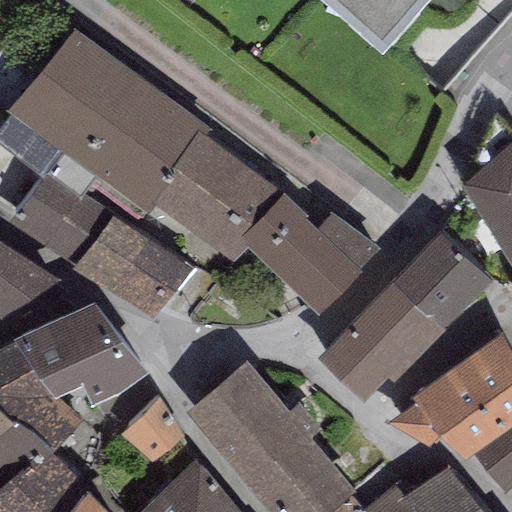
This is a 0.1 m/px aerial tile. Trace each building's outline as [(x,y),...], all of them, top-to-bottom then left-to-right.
[(343,0),(381,33),(410,0),(343,0)] [(209,117),(71,12),(7,96),(10,99),(0,111),(0,129),(44,163),(47,159),(79,184),(81,180),(96,161),(146,200),(153,190),(205,121),(209,117)] [(282,178),(205,121),(153,190),(231,246),(247,229),(239,222),(282,178)] [(511,126),(462,170),(511,248),(511,126)] [(44,163),(5,213),(70,257),(111,200),(81,180),(79,184),(47,159),(44,163)] [(318,212),(284,176),(282,178),(239,222),(247,229),(318,297),(377,237),(331,200),(318,212)] [(191,254),(111,200),(70,257),(150,303),(191,254)] [(438,215),(391,264),(443,313),(490,264),(438,215)] [(0,303),(60,267),(0,226),(0,314),(4,312),(0,306),(0,303)] [(394,364),(443,313),(391,264),(317,341),(363,385),(389,359),(394,364)] [(13,320),(19,330),(52,376),(80,363),(92,387),(150,352),(95,285),(13,320)] [(511,339),(500,319),(410,383),(415,389),(386,408),(433,434),(447,425),(464,446),(473,440),(511,411),(511,339)] [(19,330),(0,338),(0,391),(12,403),(15,401),(53,432),(82,409),(52,376),(19,330)] [(248,364),(186,416),(268,511),(338,511),(351,501),(357,497),(310,441),(321,432),(298,405),(289,413),(248,364)] [(182,424),(157,387),(119,424),(151,451),(182,424)] [(0,471),(47,437),(53,432),(15,401),(12,403),(0,391),(0,471)] [(511,476),(511,411),(473,440),(505,483),(511,476)] [(86,471),(47,437),(0,471),(0,511),(47,511),(52,505),(86,471)] [(252,511),(196,445),(126,511),(252,511)] [(404,497),(399,500),(407,511),(479,511),(446,466),(404,497)] [(52,505),(47,511),(112,511),(122,503),(86,471),(52,505)] [(407,511),(399,500),(404,497),(392,486),(363,511),(407,511)] [(360,511),(351,501),(338,511),(360,511)]
